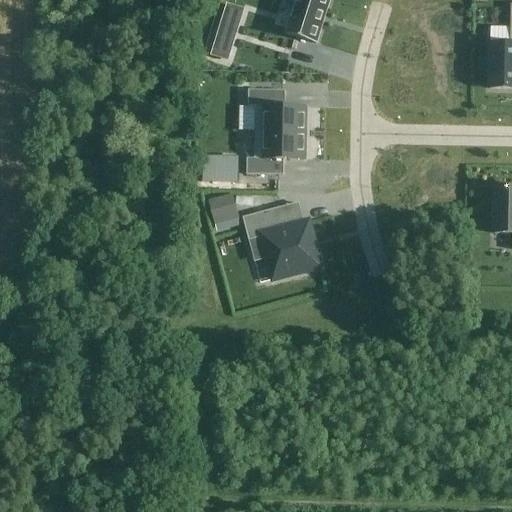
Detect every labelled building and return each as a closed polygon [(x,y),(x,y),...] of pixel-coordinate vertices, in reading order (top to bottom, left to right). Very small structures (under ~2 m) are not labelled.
[(296,0),(287,32),(317,42),(330,0),(296,0)] [(491,43),(490,89),(511,89),(511,4),(511,43),(491,43)] [(222,26),(212,56),(228,61),(237,30),(222,26)] [(248,91),(248,107),(256,107),(255,134),(307,135),(307,109),(285,109),(285,92),(248,91)] [(247,160),(247,176),(284,177),(284,161),(306,161),(307,135),(255,134),(255,160),(247,160)] [(511,189),(494,189),(494,235),(511,235),(511,189)] [(320,268),(308,223),(287,229),(281,209),(243,219),(249,242),(263,239),(274,281),(320,268)]
